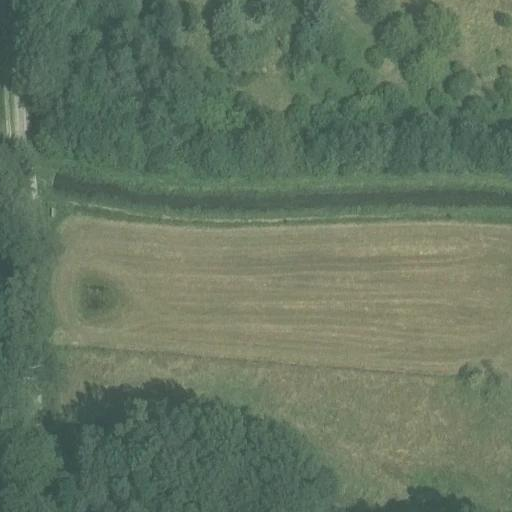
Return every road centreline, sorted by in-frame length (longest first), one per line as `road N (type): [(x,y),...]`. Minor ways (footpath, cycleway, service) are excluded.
road 1 (track): [(52,511),(26,399),(18,0)]
road 2 (unknown): [(511,176),(172,182),(0,151)]
